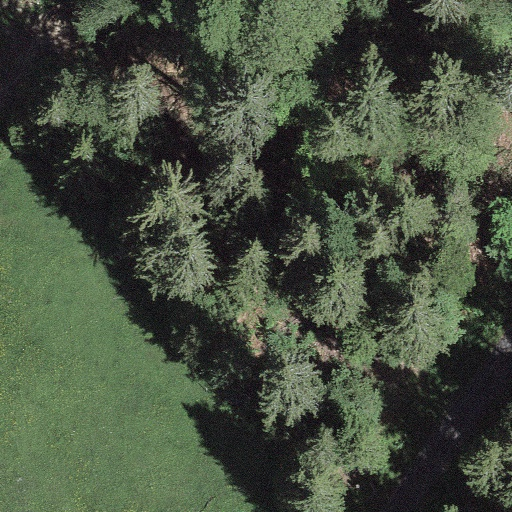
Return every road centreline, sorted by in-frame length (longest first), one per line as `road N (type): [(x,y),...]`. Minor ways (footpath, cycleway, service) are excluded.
road 1 (track): [(409,511),(511,367)]
road 2 (track): [(0,101),(122,0)]
